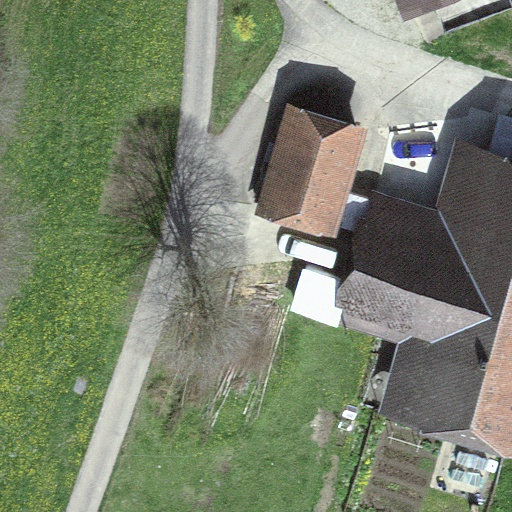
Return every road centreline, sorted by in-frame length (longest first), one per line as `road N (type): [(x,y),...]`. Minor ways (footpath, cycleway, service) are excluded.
road 1 (unclassified): [(83,511),(183,201),(203,0)]
road 2 (track): [(299,0),(349,37),(511,93)]
